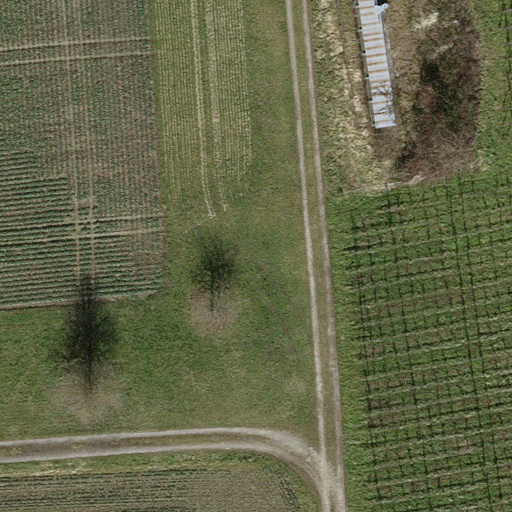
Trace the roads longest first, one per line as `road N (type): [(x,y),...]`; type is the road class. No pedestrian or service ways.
road 1 (track): [(333,511),(291,0)]
road 2 (track): [(0,452),(330,438)]
